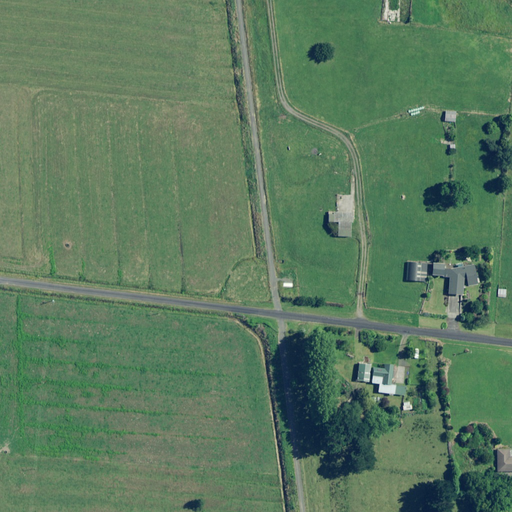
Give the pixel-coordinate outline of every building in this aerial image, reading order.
[(456,112),(445,112),(445,122),(455,122),(456,112)] [(352,214),(329,212),(328,222),(338,223),(337,237),(350,238),(352,214)] [(429,265),(407,263),(406,281),(427,282),(429,265)] [(445,268),(444,277),(449,277),(448,295),(466,296),(467,284),(478,285),(479,267),(458,266),(458,269),(445,268)] [(370,365),(358,364),(357,381),(369,382),(370,365)] [(391,385),(393,366),(385,365),(384,369),(373,368),(371,384),(379,384),(378,393),(406,396),(407,387),(391,385)] [(511,456),(509,456),(509,449),(497,449),(497,471),(511,471),(511,456)]
